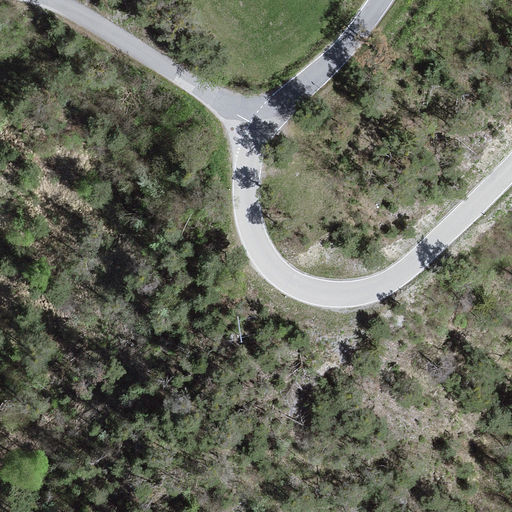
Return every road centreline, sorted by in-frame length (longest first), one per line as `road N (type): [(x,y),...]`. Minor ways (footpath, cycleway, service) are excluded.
road 1 (unclassified): [(511,163),(435,245),(339,295),(293,280),(251,223),(241,123)]
road 2 (unclassified): [(14,0),(117,46),(241,123)]
road 3 (unclassified): [(241,123),(353,39),(379,0)]
